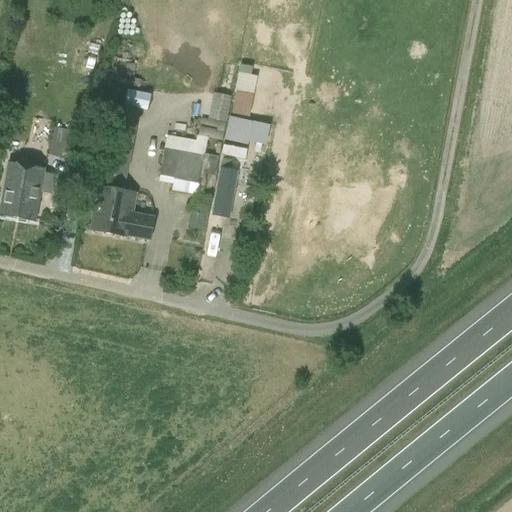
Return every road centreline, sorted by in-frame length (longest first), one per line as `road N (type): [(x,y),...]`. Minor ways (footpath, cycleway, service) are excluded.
road 1 (unclassified): [(0,260),(321,329),(355,318),(412,274),(440,192)]
road 2 (motorway): [(511,304),(258,511)]
road 3 (motorway): [(345,511),(511,376)]
